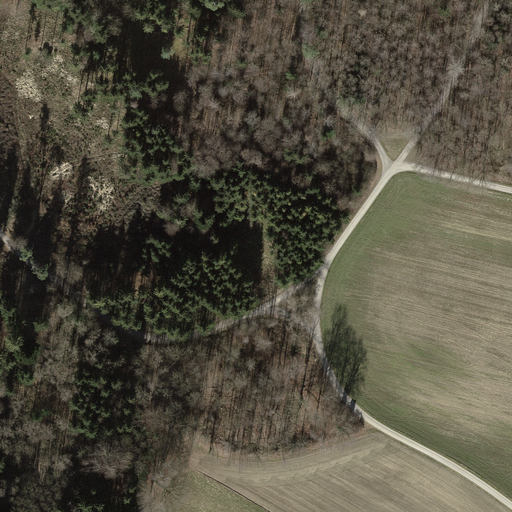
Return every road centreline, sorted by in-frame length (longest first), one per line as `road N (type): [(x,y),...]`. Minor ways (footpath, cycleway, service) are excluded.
road 1 (track): [(511,506),(364,416),(326,365),(316,314),(323,274),(390,172)]
road 2 (track): [(0,229),(114,323),(146,336),(194,335),(238,319),(330,259)]
road 3 (track): [(381,427),(272,462),(200,453),(172,429),(114,323)]
road 4 (track): [(390,172),(445,95),(489,0)]
road 5 (track): [(303,0),(319,77),(376,142),(390,172)]
road 6 (track): [(390,172),(416,168),(511,189)]
